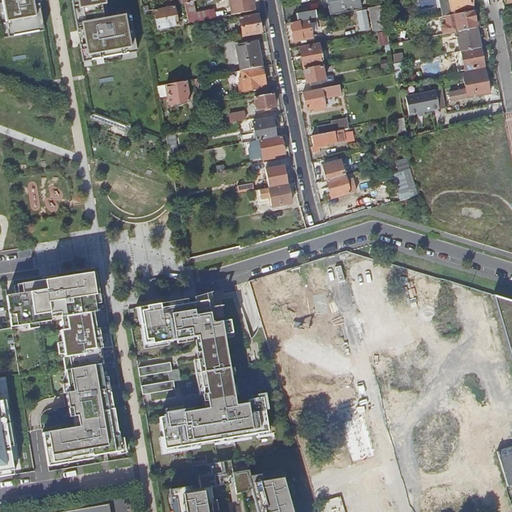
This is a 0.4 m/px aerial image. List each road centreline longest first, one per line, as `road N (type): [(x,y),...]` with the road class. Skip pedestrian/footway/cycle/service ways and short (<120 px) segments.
road 1 (residential): [(0,267),(109,248),(212,275),(330,240)]
road 2 (residential): [(330,240),(408,511)]
road 3 (residential): [(268,0),(315,223)]
road 4 (residential): [(330,240),(374,228),(511,269)]
